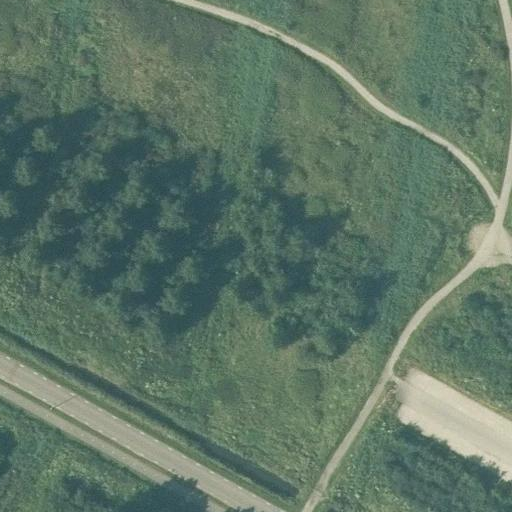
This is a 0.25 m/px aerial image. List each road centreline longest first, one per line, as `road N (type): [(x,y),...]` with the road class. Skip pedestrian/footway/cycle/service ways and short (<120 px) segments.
road 1 (secondary): [(261,511),(0,364)]
road 2 (unclassified): [(511,449),(394,382)]
